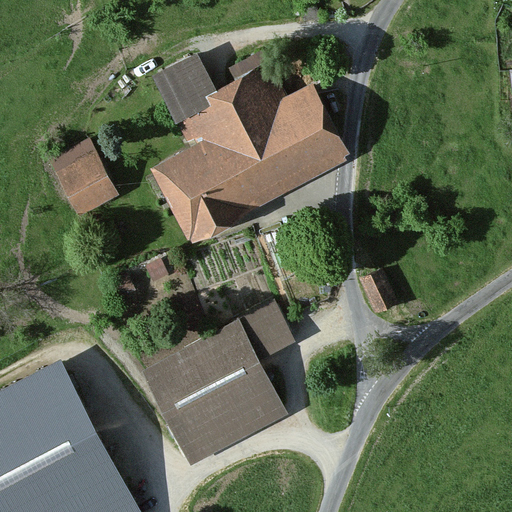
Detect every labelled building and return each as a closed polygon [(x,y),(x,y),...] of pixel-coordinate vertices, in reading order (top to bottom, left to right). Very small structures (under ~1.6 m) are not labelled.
[(151,70),(176,116),(211,97),(205,86),(216,80),(197,45),(151,70)] [(187,136),(152,155),(192,228),(344,146),(308,79),(283,92),(262,55),(216,80),(205,86),(211,97),(176,116),(187,136)] [(105,150),(67,169),(89,213),(128,194),(105,150)] [(382,266),(362,275),(378,309),(397,300),(382,266)] [(275,295),(142,364),(191,459),(289,408),(260,353),(296,334),(275,295)] [(142,511),(62,354),(0,385),(0,511),(142,511)]
